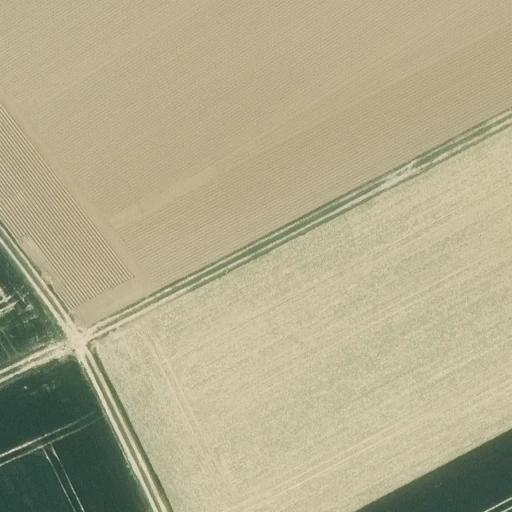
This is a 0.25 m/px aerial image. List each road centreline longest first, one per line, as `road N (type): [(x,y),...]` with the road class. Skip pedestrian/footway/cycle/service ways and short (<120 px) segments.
road 1 (track): [(511,116),(0,378)]
road 2 (track): [(162,511),(80,341),(0,235)]
